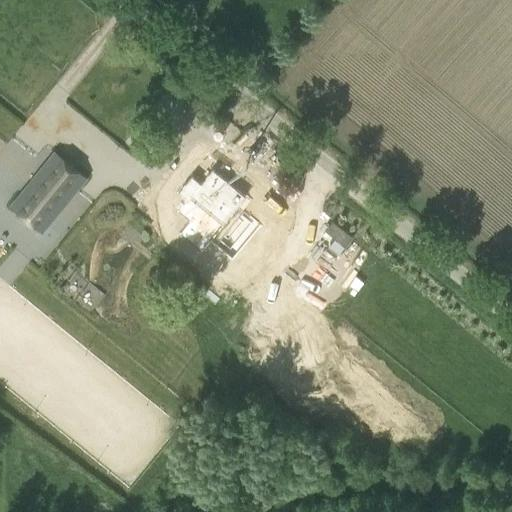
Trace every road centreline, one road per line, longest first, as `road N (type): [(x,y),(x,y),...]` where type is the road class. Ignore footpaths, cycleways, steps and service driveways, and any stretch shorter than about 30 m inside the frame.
road 1 (unclassified): [(511,318),(126,0)]
road 2 (track): [(511,484),(325,486),(248,511)]
